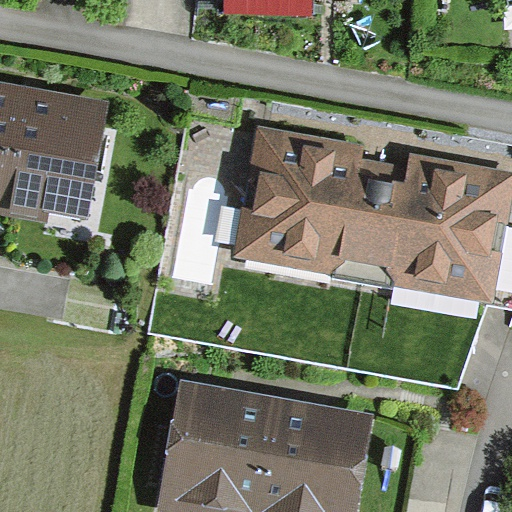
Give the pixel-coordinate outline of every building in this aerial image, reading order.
[(0,207),(5,209),(23,107),(0,102),(0,207)] [(82,222),(100,120),(23,107),(5,209),(82,222)] [(361,149),(254,131),(231,270),(491,313),(511,185),(511,171),(414,155),(407,197),(354,188),(361,149)] [(259,511),(276,416),(190,402),(171,511),(259,511)] [(346,511),(361,431),(276,416),(259,511),(346,511)]
